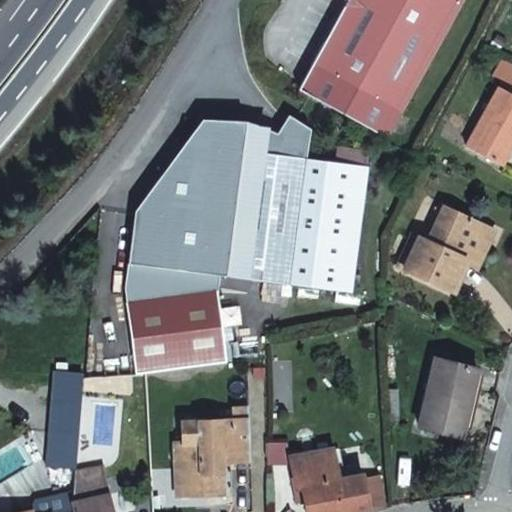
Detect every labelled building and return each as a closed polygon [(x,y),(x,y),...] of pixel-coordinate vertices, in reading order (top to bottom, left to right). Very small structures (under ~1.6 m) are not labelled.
[(347,0),(310,66),(398,115),(462,0),(347,0)] [(511,147),(511,95),(499,89),(467,147),(501,166),(511,147)] [(257,129),(246,154),(305,162),(306,162),(309,132),(288,120),(276,137),(257,129)] [(336,165),(317,163),(306,162),(305,162),(246,154),(245,154),(231,277),(351,291),(366,169),(365,169),(366,155),(338,151),(336,165)] [(463,264),(468,266),(485,227),(444,209),(428,242),(420,238),(406,269),(451,289),(463,264)] [(485,227),(468,266),(477,270),(494,231),(485,227)] [(400,267),(406,269),(420,238),(415,235),(400,267)] [(135,375),(226,363),(217,292),(126,304),(135,375)] [(478,370),(435,360),(418,425),(461,436),(478,370)] [(58,467),(75,468),(81,405),(51,403),(49,433),(61,434),(58,467)] [(250,462),(248,409),(232,409),(232,422),(182,424),(182,444),(174,444),(175,472),(181,472),(182,497),(222,495),(222,463),(221,450),(233,450),(233,462),(250,462)] [(301,488),(305,511),(363,511),(380,509),(375,473),(335,480),(329,449),(288,457),(295,489),(301,488)] [(222,463),(233,462),(233,450),(221,450),(222,463)] [(70,502),(70,503),(71,509),(71,511),(111,511),(102,468),(75,474),(72,502),(70,502)] [(70,503),(31,511),(30,511),(71,511),(71,509),(70,503)]
